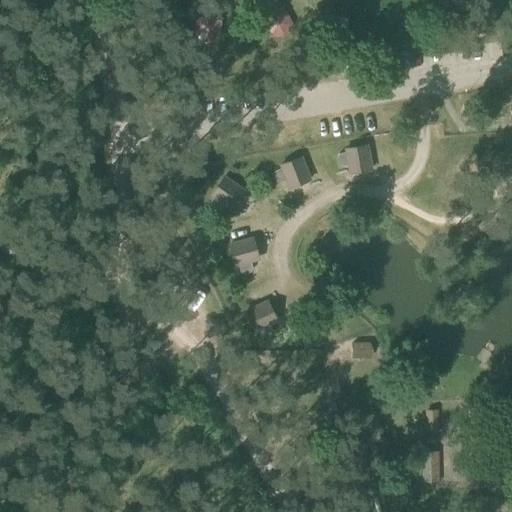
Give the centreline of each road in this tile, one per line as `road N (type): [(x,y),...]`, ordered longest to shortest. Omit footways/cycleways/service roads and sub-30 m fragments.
road 1 (unclassified): [(295,511),(199,350),(168,315),(132,301),(93,0)]
road 2 (track): [(0,242),(40,268),(132,301)]
